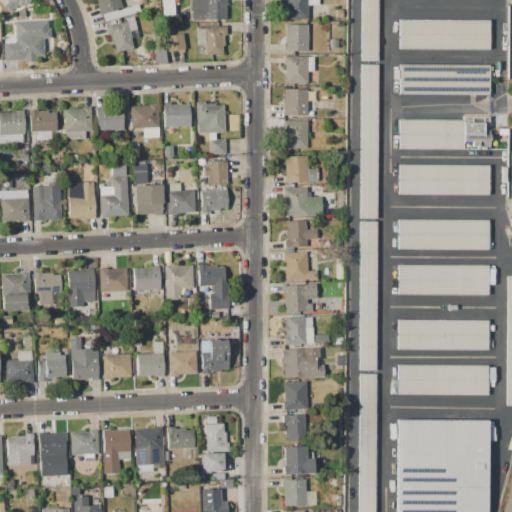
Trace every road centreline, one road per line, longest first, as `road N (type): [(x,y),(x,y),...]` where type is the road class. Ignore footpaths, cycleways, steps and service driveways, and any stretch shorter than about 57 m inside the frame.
road 1 (tertiary): [(256,0),(253,511)]
road 2 (residential): [(0,85),(256,74)]
road 3 (residential): [(0,246),(255,234)]
road 4 (residential): [(0,408),(254,397)]
